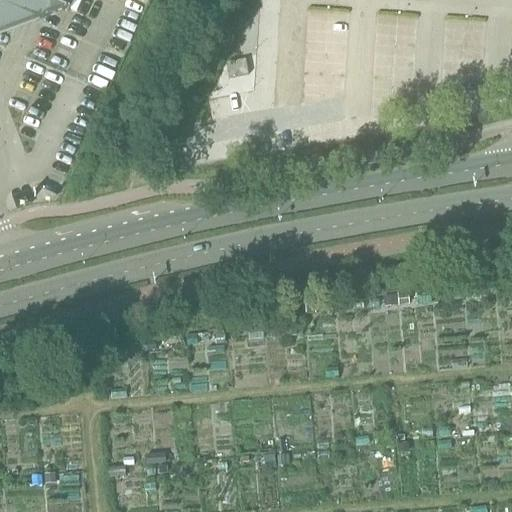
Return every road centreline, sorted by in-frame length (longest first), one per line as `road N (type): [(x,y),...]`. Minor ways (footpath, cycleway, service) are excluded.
road 1 (primary): [(0,310),(325,230),(511,200)]
road 2 (primary): [(499,166),(258,207),(37,259)]
